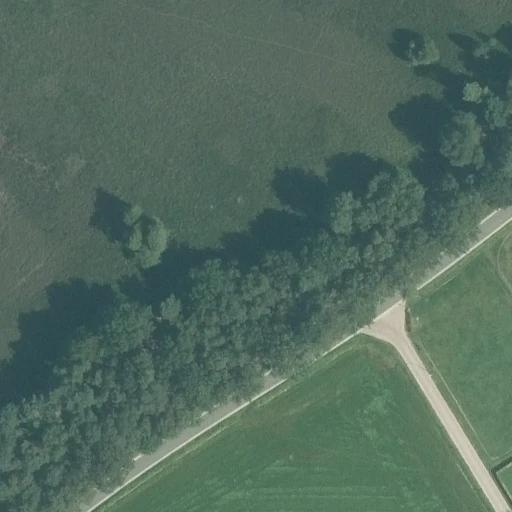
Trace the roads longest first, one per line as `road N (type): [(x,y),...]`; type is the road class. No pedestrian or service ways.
road 1 (unclassified): [(79,511),(379,308)]
road 2 (unclassified): [(501,511),(379,308)]
road 3 (unclassified): [(379,308),(511,210)]
